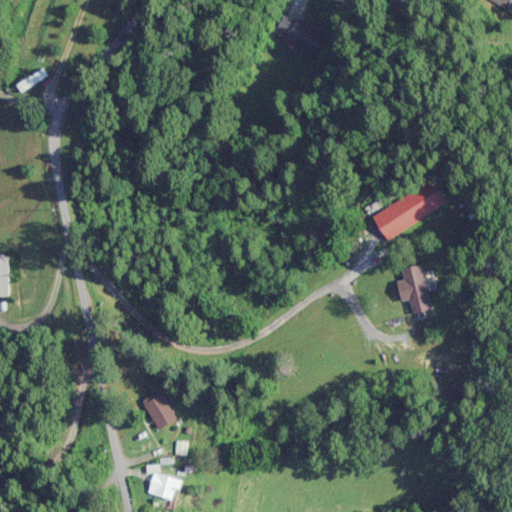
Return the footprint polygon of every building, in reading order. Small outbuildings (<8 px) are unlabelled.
[(511,0),(495,0),(496,9),(511,8),(511,0)] [(286,13),(277,34),(316,52),(321,42),(314,39),(319,28),(286,13)] [(367,205),(383,233),(448,198),(433,171),(432,172),(435,177),(399,197),(395,189),(367,205)] [(11,254),(0,253),(0,296),(11,297),(11,254)] [(403,268),(414,313),(432,309),(421,264),(403,268)] [(179,419),(162,390),(144,401),(161,429),(179,419)] [(184,481),(156,470),(148,491),(175,501),(184,481)]
